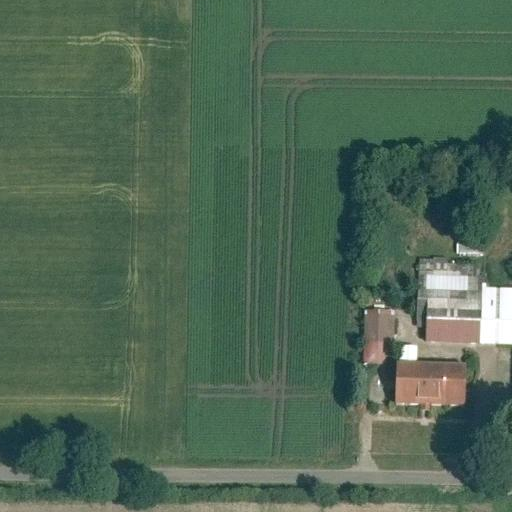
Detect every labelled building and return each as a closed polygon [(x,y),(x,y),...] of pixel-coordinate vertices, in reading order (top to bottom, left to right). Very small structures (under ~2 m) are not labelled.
[(418,303),(429,303),(480,305),(480,293),(481,268),(419,266),(418,303)] [(511,294),(480,293),(480,305),(478,345),(511,346),(511,294)] [(427,343),(478,345),(480,305),(429,303),(427,343)] [(394,316),(366,315),(364,345),(381,345),(392,346),(394,316)] [(381,345),(364,345),(363,365),(380,366),(381,345)] [(415,367),(415,351),(398,351),(397,366),(415,367)] [(397,374),(396,409),(463,411),(465,376),(397,374)]
